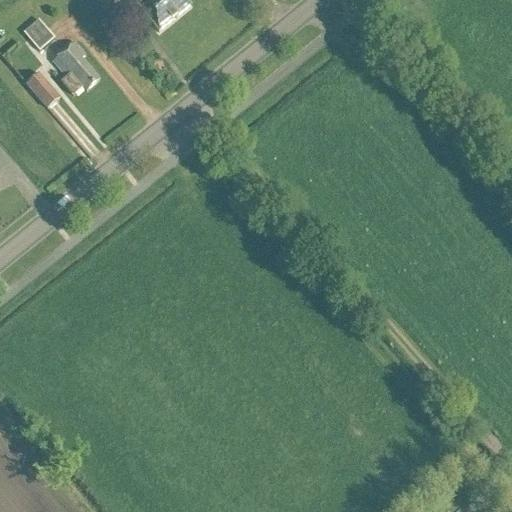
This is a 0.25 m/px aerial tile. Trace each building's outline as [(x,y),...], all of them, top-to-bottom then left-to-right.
[(120,0),(132,14),(138,10),(158,35),(190,10),(181,0),(120,0)] [(119,16),(110,23),(120,36),(129,28),(119,16)] [(38,53),(53,41),(39,23),(24,36),(38,53)] [(86,95),(99,83),(81,63),(85,59),(73,45),(51,64),(63,78),(62,79),(65,83),(61,86),(72,99),(82,91),(86,95)] [(47,113),(60,102),(38,77),(26,89),(47,113)]
